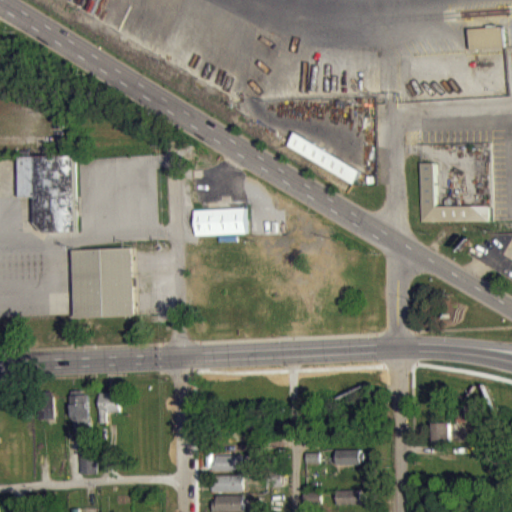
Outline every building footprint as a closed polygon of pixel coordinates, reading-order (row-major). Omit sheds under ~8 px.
[(506,55),(505,34),(471,35),(472,56),(506,55)] [(362,177),(296,139),(287,153),(353,191),(362,177)] [(76,162),(20,164),(21,204),(36,204),(37,239),(78,238),(76,162)] [(422,230),(490,229),(490,213),(437,214),(437,170),(421,170),(422,230)] [(196,217),(197,243),(247,241),(246,215),(196,217)] [(75,247),(135,245),(138,313),(77,315),(75,247)] [(104,430),(111,430),(111,419),(124,419),(124,399),(104,400),(104,430)] [(93,435),(93,402),(76,402),(76,435),(93,435)] [(59,427),(60,406),(48,405),(47,426),(59,427)] [(434,430),(435,451),(453,450),(452,429),(434,430)] [(338,472),(363,472),(363,457),(337,457),(338,472)] [(84,482),(100,481),(100,458),(83,458),(84,482)] [(245,478),(246,463),(216,462),(216,478),(245,478)] [(216,499),(246,499),(246,482),(216,483),(216,499)] [(338,498),(338,511),(350,511),(368,511),(367,497),(338,498)] [(323,500),(305,499),(304,511),(322,511),(323,500)] [(246,511),(246,503),(217,502),(216,511),(246,511)]
